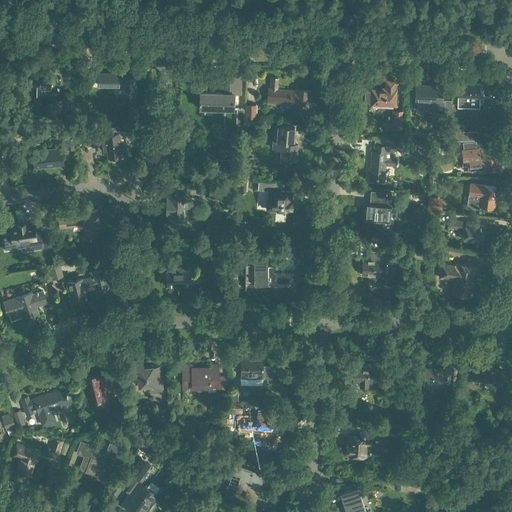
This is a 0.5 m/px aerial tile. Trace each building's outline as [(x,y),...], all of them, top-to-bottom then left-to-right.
[(32,89),(32,94),(41,95),(41,89),(50,89),(50,72),(35,72),(35,75),(26,75),(26,89),(32,89)] [(123,74),(98,74),(98,85),(123,86),(123,93),(129,93),(129,94),(130,94),(130,93),(135,93),(136,76),(123,76),(123,74)] [(239,94),(239,87),(239,78),(223,77),(223,94),(200,93),(199,109),(233,110),(235,118),(244,119),(245,108),(233,108),(234,94),(239,94)] [(297,107),(297,113),(309,114),(311,91),(296,90),(296,92),(277,90),(278,79),(271,79),(270,90),(268,89),(267,103),(295,105),(294,106),(297,107)] [(364,104),(371,104),(371,106),(395,107),(395,91),(394,91),(395,82),(385,81),(385,90),(371,90),(371,92),(365,92),(364,104)] [(416,101),(423,101),(422,113),(436,114),(436,112),(451,112),(451,100),(442,100),(442,95),(443,95),(443,93),(442,94),(442,83),(433,83),(433,86),(416,86),(415,86),(415,102),(416,102),(416,101)] [(468,112),(468,108),(483,108),(484,85),(480,85),(480,84),(458,83),(457,111),(468,112)] [(248,104),(246,119),(257,120),(258,105),(248,104)] [(393,112),(393,128),(403,128),(403,112),(393,112)] [(95,132),(93,118),(86,119),(88,133),(95,132)] [(464,124),(457,124),(451,124),(451,141),(457,141),(468,141),(468,134),(463,134),(464,124)] [(126,149),(125,141),(123,127),(108,129),(109,134),(102,135),(104,150),(107,149),(108,158),(122,156),(121,150),(126,149)] [(290,163),(290,159),(296,159),(297,143),(293,143),(294,128),(279,127),(275,127),(273,149),(282,150),(281,163),(290,163)] [(374,152),(372,152),(370,182),(383,183),(385,165),(396,166),(396,156),(391,156),(391,147),(375,145),(374,152)] [(494,147),(481,149),(462,151),(464,162),(469,162),(470,171),(485,169),(486,171),(498,170),(498,168),(501,168),(500,162),(498,162),(496,152),(495,153),(494,147)] [(53,163),(53,166),(63,164),(61,148),(33,152),(35,167),(46,166),(46,164),(53,163)] [(291,193),(291,191),(274,190),(275,182),(259,181),(258,190),(270,191),(270,198),(268,198),(267,210),(292,212),(292,210),(292,200),(291,199),(291,198),(290,198),(291,193)] [(211,182),(209,198),(230,200),(231,190),(223,189),(224,184),(211,182)] [(479,208),(493,210),(494,208),(495,208),(495,203),(494,203),(497,187),(470,183),(468,195),(480,197),(479,208)] [(189,189),(169,188),(168,188),(168,198),(167,198),(166,216),(168,216),(167,226),(185,226),(186,197),(189,197),(189,189)] [(366,204),(366,209),(366,212),(365,220),(367,220),(366,230),(388,232),(388,231),(382,230),(383,221),(388,221),(389,213),(390,213),(391,206),(390,206),(391,194),(391,193),(384,192),(370,191),(369,204),(366,204)] [(428,197),(427,209),(440,210),(442,199),(428,197)] [(91,239),(101,237),(97,210),(90,212),(90,216),(87,216),(87,214),(58,218),(59,228),(83,225),(86,240),(89,239),(90,239),(91,239)] [(462,229),(462,231),(465,231),(463,239),(481,242),(483,227),(480,226),(480,224),(466,222),(466,223),(451,220),(450,228),(462,229)] [(49,245),(53,244),(52,238),(42,239),(42,235),(41,231),(34,232),(34,226),(26,227),(26,225),(18,226),(18,227),(11,228),(11,230),(12,236),(3,238),(5,250),(14,249),(15,248),(14,244),(30,241),(31,250),(49,247),(49,245)] [(419,244),(416,254),(438,259),(440,249),(419,244)] [(230,252),(230,265),(242,265),(242,252),(230,252)] [(369,276),(369,284),(386,285),(386,278),(391,278),(392,258),(381,257),(381,253),(371,253),(370,260),(362,259),(362,265),(360,265),(360,273),(362,273),(362,274),(363,274),(363,276),(369,276)] [(245,274),(245,284),(268,284),(268,255),(260,255),(260,254),(258,254),(258,255),(253,255),(253,264),(247,265),(247,274),(245,274)] [(59,264),(48,267),(52,279),(62,276),(59,264)] [(472,297),(476,266),(456,264),(456,266),(441,264),(439,278),(450,279),(453,283),(452,294),(472,297)] [(52,279),(48,267),(48,266),(38,269),(42,282),(52,279)] [(85,295),(83,288),(96,285),(97,291),(108,288),(104,268),(92,271),(93,277),(81,279),(66,283),(71,302),(73,302),(86,299),(85,297),(86,297),(86,294),(85,295)] [(173,286),(174,292),(183,292),(182,286),(191,286),(190,268),(175,269),(175,272),(166,272),(167,287),(173,286)] [(21,310),(23,318),(38,313),(35,305),(40,304),(40,305),(46,303),(43,291),(32,295),(31,293),(15,298),(15,299),(4,303),(7,314),(21,310)] [(241,355),(241,379),(262,379),(263,360),(249,359),(249,355),(241,355)] [(160,370),(157,367),(143,368),(143,361),(129,363),(131,380),(139,379),(139,387),(150,386),(150,393),(162,392),(160,370)] [(220,362),(212,363),(209,363),(209,365),(194,366),(193,363),(182,363),(182,370),(183,387),(196,387),(196,388),(198,390),(202,390),(203,388),(203,387),(217,387),(217,391),(230,390),(230,375),(220,375),(220,362)] [(368,387),(368,382),(378,382),(378,365),(363,365),(363,368),(354,368),(354,381),(360,381),(360,387),(368,387)] [(425,368),(424,383),(424,387),(445,389),(446,384),(451,385),(452,376),(456,376),(456,366),(451,366),(451,369),(447,369),(447,368),(439,368),(439,370),(425,368)] [(398,368),(398,380),(406,381),(406,377),(408,377),(408,370),(401,370),(401,369),(398,368)] [(477,369),(476,372),(468,372),(467,387),(475,387),(475,383),(476,383),(476,382),(490,383),(490,385),(498,386),(498,384),(499,384),(500,369),(494,369),(494,370),(477,369)] [(117,371),(110,373),(101,375),(101,374),(86,378),(90,395),(92,403),(107,399),(105,389),(112,388),(114,395),(123,393),(117,371)] [(503,390),(502,404),(511,405),(511,390),(503,390)] [(27,416),(38,412),(44,426),(57,422),(52,410),(65,405),(64,403),(65,402),(64,401),(63,401),(60,391),(43,396),(43,395),(33,399),(34,400),(29,401),(28,397),(21,399),(27,416)] [(230,401),(238,401),(238,391),(230,391),(230,401)] [(228,402),(228,412),(241,413),(242,403),(228,402)] [(155,409),(155,425),(170,424),(169,409),(155,409)] [(20,410),(13,412),(18,426),(25,424),(20,410)] [(2,416),(7,431),(17,428),(11,413),(2,416)] [(258,413),(257,420),(243,419),(242,427),(259,428),(259,427),(279,429),(279,425),(281,424),(281,420),(279,419),(280,415),(258,413)] [(377,428),(376,435),(389,436),(399,436),(400,430),(377,428)] [(148,433),(144,439),(138,448),(146,454),(152,445),(156,439),(148,433)] [(365,455),(366,446),(370,446),(371,436),(348,435),(347,454),(365,455)] [(54,439),(51,451),(59,453),(62,442),(54,439)] [(110,444),(105,456),(94,452),(96,448),(81,442),(77,453),(87,457),(86,461),(83,460),(79,472),(85,475),(87,471),(100,476),(99,480),(105,482),(118,447),(110,444)] [(24,446),(17,444),(13,455),(21,458),(17,472),(29,476),(34,461),(36,461),(38,453),(23,448),(24,446)] [(142,457),(131,472),(121,486),(130,493),(122,504),(133,511),(134,511),(138,507),(146,511),(152,503),(154,504),(160,497),(145,486),(144,488),(137,484),(140,480),(141,481),(144,476),(143,476),(146,471),(147,472),(152,465),(142,457)] [(264,475),(236,466),(233,474),(241,477),(235,495),(248,500),(246,506),(252,508),(264,475)] [(400,476),(398,482),(390,509),(390,511),(392,511),(425,511),(427,509),(434,486),(403,477),(400,476)] [(369,511),(366,511),(362,511),(358,496),(360,495),(357,488),(345,492),(347,499),(343,500),(346,508),(347,508),(347,511),(369,511)]
